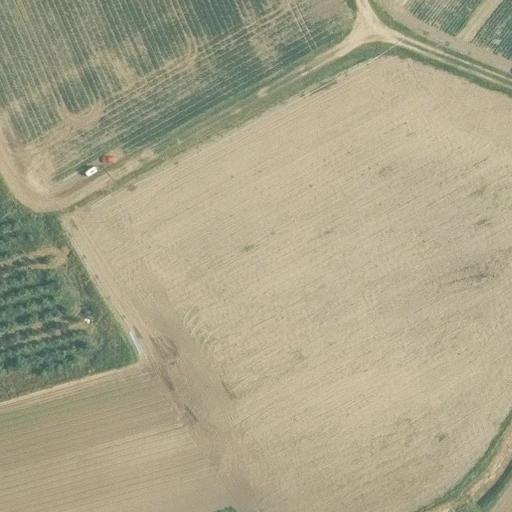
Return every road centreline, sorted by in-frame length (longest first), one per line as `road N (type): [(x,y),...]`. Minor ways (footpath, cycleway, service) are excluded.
road 1 (track): [(42,217),(382,37)]
road 2 (track): [(511,89),(382,37),(369,0)]
road 3 (track): [(125,348),(42,217)]
